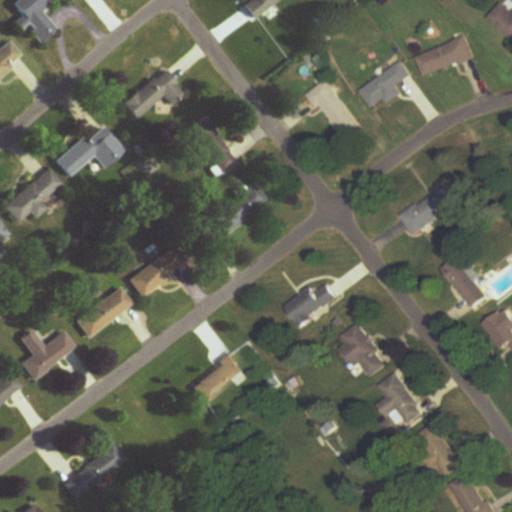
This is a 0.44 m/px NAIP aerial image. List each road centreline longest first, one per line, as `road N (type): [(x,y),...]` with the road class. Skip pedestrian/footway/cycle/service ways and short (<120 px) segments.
road 1 (residential): [(511,100),(420,142),(0,469)]
road 2 (residential): [(167,2),(511,442)]
road 3 (residential): [(169,0),(0,136)]
